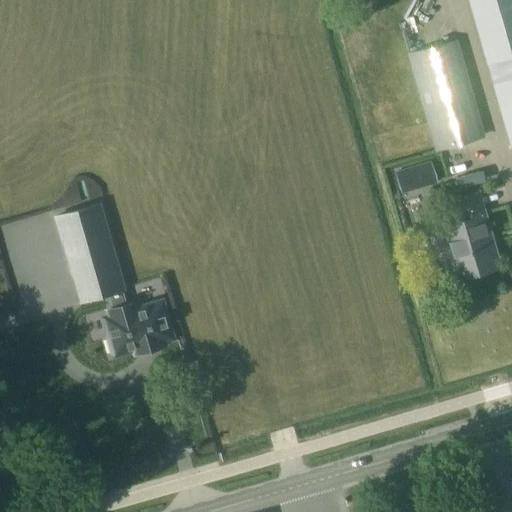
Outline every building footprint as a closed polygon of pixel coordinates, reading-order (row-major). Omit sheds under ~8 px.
[(0,0),(0,79),(36,82),(37,61),(8,59),(9,42),(24,42),(35,38),(37,1),(0,0)] [(511,0),(466,0),(510,150),(511,149),(511,0)] [(431,123),(439,149),(478,137),(471,112),(475,111),(455,41),(406,56),(427,125),(431,123)] [(429,162),(418,165),(423,183),(434,179),(429,162)] [(454,201),(458,216),(437,222),(441,236),(432,239),(429,245),(432,256),(438,260),(449,256),(456,280),(497,269),(477,194),(454,201)] [(55,216),(72,274),(93,268),(101,295),(109,292),(114,308),(110,309),(112,316),(103,318),(109,337),(105,338),(109,353),(113,352),(114,355),(172,338),(161,301),(133,309),(131,303),(124,305),(119,289),(122,289),(97,204),(55,216)] [(416,207),(402,208),(404,223),(417,222),(416,207)] [(214,332),(178,342),(193,395),(229,385),(214,332)] [(0,347),(0,349),(6,356),(13,349),(7,342),(0,347)] [(59,426),(101,415),(90,370),(108,365),(102,342),(42,357),(59,426)]
